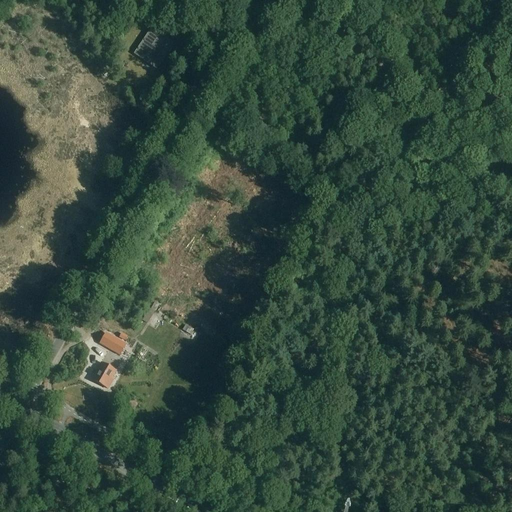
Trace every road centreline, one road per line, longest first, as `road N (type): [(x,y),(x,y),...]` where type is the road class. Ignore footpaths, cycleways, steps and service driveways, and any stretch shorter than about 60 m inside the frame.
road 1 (tertiary): [(21,409),(218,63),(240,34),(295,0)]
road 2 (secondary): [(199,511),(21,409)]
road 3 (track): [(141,511),(0,430)]
